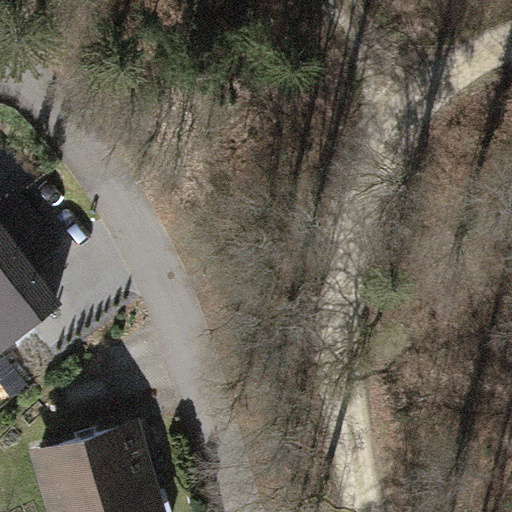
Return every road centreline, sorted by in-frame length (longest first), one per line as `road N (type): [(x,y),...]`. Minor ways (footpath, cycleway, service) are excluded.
road 1 (residential): [(260,511),(232,409),(162,233),(34,63),(0,37)]
road 2 (track): [(371,511),(345,366),(352,247),(409,91)]
